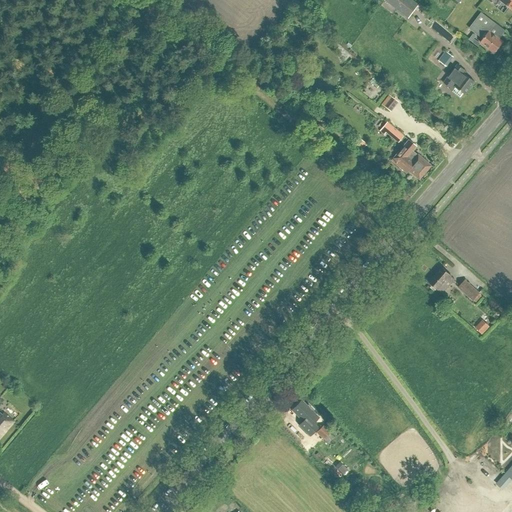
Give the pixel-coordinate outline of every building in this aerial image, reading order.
[(384,0),(408,18),(418,5),(411,0),(384,0)] [(511,0),(502,0),(501,2),(511,10),(511,0)] [(469,28),(483,39),(480,43),(495,54),(496,52),(498,52),(500,49),(500,47),(503,43),(494,37),(495,36),(490,32),(496,25),(481,13),(469,28)] [(401,30),(403,32),(405,30),(406,27),(407,26),(403,22),(398,28),(398,29),(401,30)] [(446,51),(439,61),(446,66),(453,57),(446,51)] [(458,64),(444,83),(451,88),(449,89),(460,97),(463,94),(465,96),(475,83),(467,76),(464,77),(463,75),(467,71),(458,64)] [(373,77),(369,82),(376,88),(380,83),(373,77)] [(391,112),(393,104),(387,102),(384,109),(391,112)] [(383,135),(386,132),(398,142),(403,136),(386,122),(379,131),(383,135)] [(361,151),(366,145),(357,138),(353,144),(361,151)] [(405,141),(390,160),(405,173),(408,170),(418,180),(430,165),(418,155),(417,156),(415,155),(411,159),(408,156),(416,146),(409,140),(407,142),(405,141)] [(431,162),(443,154),(435,144),(424,152),(431,162)] [(443,293),(455,279),(449,274),(450,273),(442,266),(429,281),(443,293)] [(474,299),(480,293),(466,280),(460,287),(474,299)] [(292,408),(291,410),(302,421),(298,425),(306,434),(313,427),(311,426),(318,418),(301,400),(292,408)] [(0,435),(12,421),(2,413),(0,416),(0,435)] [(323,425),(316,432),(323,439),(329,433),(330,432),(323,425)] [(320,439),(313,429),(305,434),(312,444),(320,439)] [(329,433),(323,439),(327,444),(334,437),(329,433)] [(338,440),(343,443),(347,438),(342,434),(338,440)] [(342,464),(337,468),(343,474),(347,470),(342,464)] [(511,466),(497,484),(502,488),(511,478),(511,479),(511,466)]
